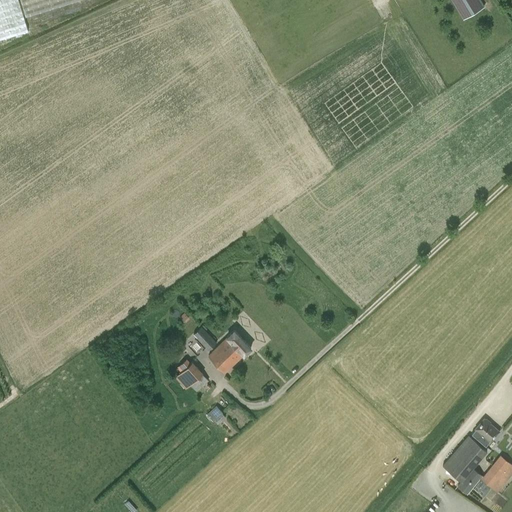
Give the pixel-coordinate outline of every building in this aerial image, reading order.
[(0,0),(0,39),(4,38),(28,31),(18,0),(0,0)] [(20,0),(25,17),(63,5),(80,0),(20,0)] [(261,6),(251,11),(244,0),(222,0),(256,59),(275,49),(258,19),(266,15),(261,6)] [(298,0),(268,0),(289,37),(312,24),(298,0)] [(350,0),(344,0),(327,10),(336,25),(357,12),(350,0)] [(451,0),(452,2),(463,19),(484,6),(480,0),(451,0)] [(201,326),(193,334),(208,351),(216,343),(201,326)] [(225,373),(232,366),(251,347),(234,330),(227,337),(209,355),(225,373)] [(186,389),(189,385),(195,392),(209,380),(203,373),(193,361),(181,372),(175,377),(186,389)] [(216,406),(207,414),(213,420),(222,412),(216,406)] [(475,429),(471,433),(482,443),(486,446),(490,441),(499,431),(484,418),(475,429)] [(458,449),(444,466),(460,479),(471,466),(484,450),(469,437),(458,449)] [(460,479),(456,484),(467,493),(480,478),(482,476),(471,466),(460,479)] [(482,476),(480,478),(497,493),(508,480),(490,466),(482,476)]
